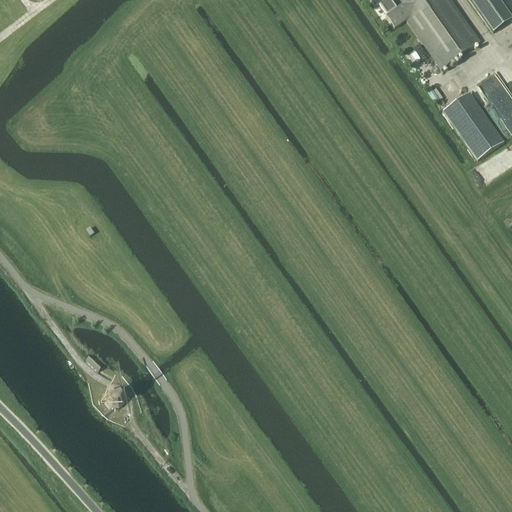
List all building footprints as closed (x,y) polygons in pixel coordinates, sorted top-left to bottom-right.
[(370,0),(376,8),(380,5),(386,0),(370,0)] [(391,0),(386,0),(380,5),(387,17),(386,18),(395,30),(406,22),(441,71),(480,44),(449,0),(411,0),(398,10),(391,0)] [(467,0),(492,35),(511,21),(511,20),(497,0),(467,0)] [(469,95),(443,114),(477,163),(504,144),(469,95)] [(94,235),(89,229),(85,232),(90,238),(94,235)] [(103,368),(91,356),(86,362),(98,373),(103,368)] [(124,404),(124,398),(119,392),(112,392),(107,396),(106,402),(112,408),(115,411),(118,409),(124,404)]
